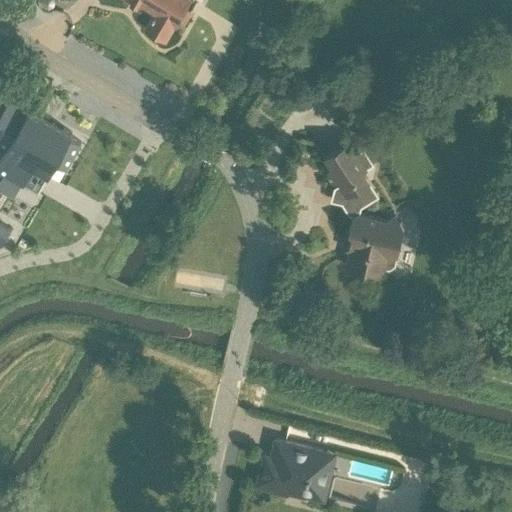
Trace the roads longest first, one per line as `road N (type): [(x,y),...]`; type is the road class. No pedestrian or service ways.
road 1 (residential): [(0,29),(221,160),(244,194),(256,262),(202,511)]
road 2 (track): [(0,362),(18,341),(80,337),(228,384),(511,451)]
road 3 (track): [(511,379),(245,310),(141,301),(60,282),(0,291)]
